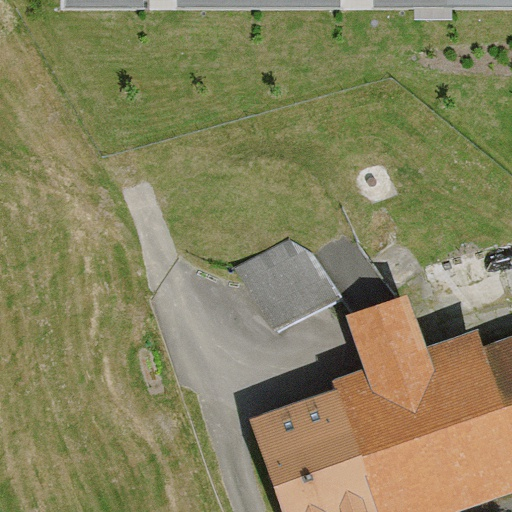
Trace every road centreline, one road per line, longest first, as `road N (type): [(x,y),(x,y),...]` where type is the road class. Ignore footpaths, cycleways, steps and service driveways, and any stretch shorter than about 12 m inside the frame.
road 1 (track): [(154,233),(260,200),(307,210),(365,296),(388,358)]
road 2 (track): [(337,357),(506,300)]
